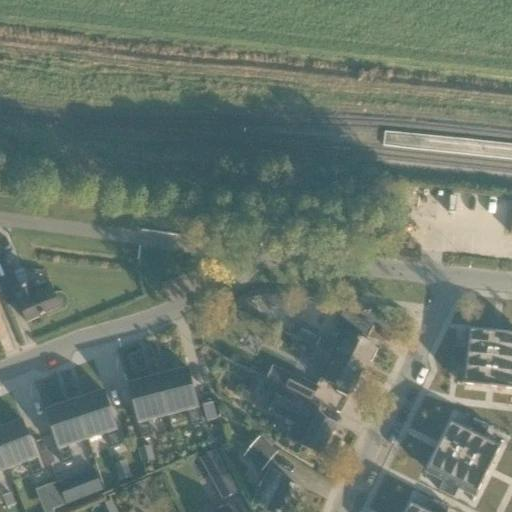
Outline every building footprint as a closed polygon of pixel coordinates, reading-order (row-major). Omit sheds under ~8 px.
[(9,262),(8,262),(0,265),(0,285),(8,305),(20,300),(29,322),(47,315),(47,314),(64,306),(67,300),(66,296),(58,294),(56,295),(53,288),(39,294),(34,282),(28,284),(23,270),(14,273),(9,262)] [(378,350),(366,344),(374,327),(341,311),(332,328),(349,336),(344,346),(337,342),(334,348),(319,341),(316,348),(363,371),(368,362),(371,363),(378,350)] [(313,346),(319,333),(303,325),(297,339),(313,346)] [(465,359),(462,386),(489,389),(511,391),(511,336),(495,334),(471,332),(468,331),(468,334),(465,359)] [(349,399),(363,371),(316,348),(311,357),(326,365),(328,361),(335,365),(326,383),(338,389),(336,392),(349,399)] [(454,349),(453,357),(465,359),(466,350),(454,349)] [(464,367),(465,359),(453,357),(452,366),(464,367)] [(188,369),(158,377),(169,417),(188,412),(192,427),(203,424),(188,369)] [(286,388),(313,402),(320,388),(293,374),(286,388)] [(158,377),(128,385),(142,440),(153,437),(149,422),(169,417),(158,377)] [(246,392),(262,400),(269,386),(252,378),(246,392)] [(280,386),(271,405),(268,411),(295,425),(288,440),(321,456),(335,427),(315,417),(320,406),(280,386)] [(104,392),(75,402),(88,441),(107,435),(112,449),(122,446),(104,392)] [(75,402),(45,412),(63,466),(74,462),(69,448),(88,441),(75,402)] [(213,404),(203,407),(208,423),(218,420),(213,404)] [(476,435),(481,424),(474,420),(468,431),(476,435)] [(22,421),(0,430),(0,448),(9,471),(28,463),(33,477),(43,473),(22,421)] [(439,448),(427,472),(452,485),(476,497),(489,472),(501,447),(484,439),(476,435),(468,431),(452,423),(439,448)] [(489,428),(481,424),(476,435),(484,439),(489,428)] [(264,472),(278,453),(259,438),(245,457),(264,472)] [(151,447),(139,450),(143,466),(155,462),(151,447)] [(0,448),(0,474),(9,471),(0,448)] [(127,462),(114,466),(119,482),(132,478),(127,462)] [(224,468),(209,476),(223,501),(238,493),(224,468)] [(267,511),(293,511),(303,493),(283,483),(286,479),(270,471),(253,505),(267,511)] [(82,475),(58,484),(67,506),(91,497),(82,475)] [(446,495),(451,485),(444,481),(439,491),(446,495)] [(56,484),(36,492),(39,499),(59,491),(56,484)] [(454,499),(459,488),(451,485),(446,495),(454,499)] [(12,494),(3,498),(8,509),(16,505),(12,494)] [(437,511),(441,505),(434,501),(428,511),(437,511)]
